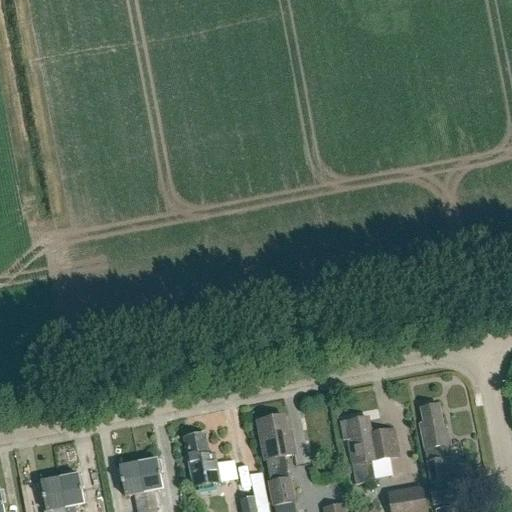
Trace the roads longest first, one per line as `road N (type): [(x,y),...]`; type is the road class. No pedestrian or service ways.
road 1 (unclassified): [(0,436),(479,344)]
road 2 (residential): [(511,509),(479,344)]
